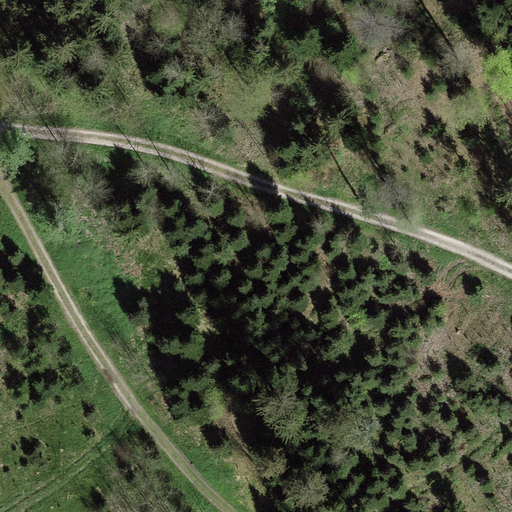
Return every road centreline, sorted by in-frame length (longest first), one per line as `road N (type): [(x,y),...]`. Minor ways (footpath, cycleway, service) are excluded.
road 1 (track): [(0,128),(116,140),(276,183),(511,268)]
road 2 (track): [(233,511),(174,456),(90,350),(0,178)]
